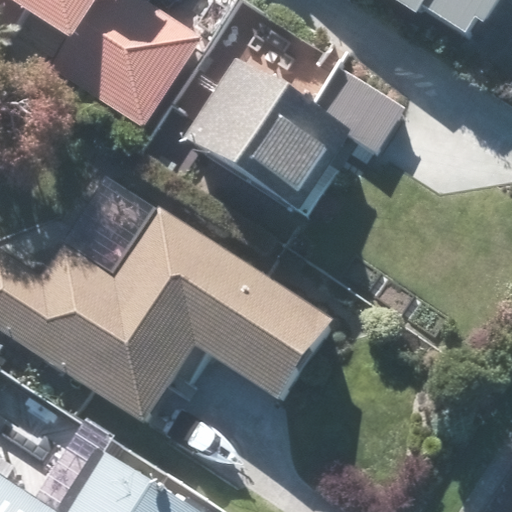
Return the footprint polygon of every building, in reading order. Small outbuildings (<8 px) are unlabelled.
[(0,0),(0,31),(153,128),(210,40),(147,0),(0,0)] [(511,0),(402,0),(430,17),(435,9),(479,37),(489,21),(497,27),(511,3),(511,0)] [(244,59),(242,58),(189,141),(177,133),(158,161),(184,179),(198,159),(196,147),(200,142),(259,167),(310,215),(363,130),(311,88),(244,59)] [(207,346),(292,401),(342,324),(167,210),(122,277),(71,243),(49,277),(1,246),(0,247),(0,326),(154,427),(207,346)] [(213,511),(102,446),(64,509),(0,471),(0,511),(213,511)]
